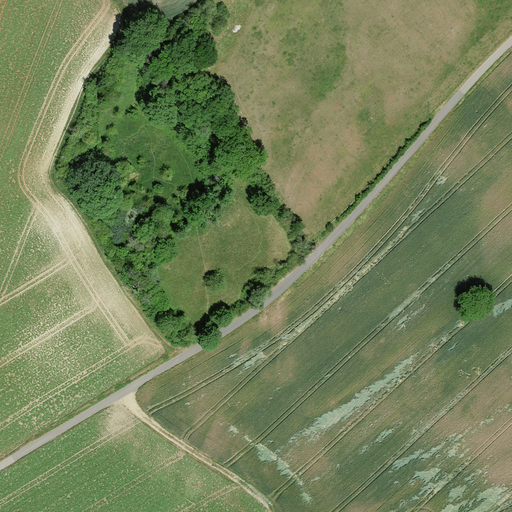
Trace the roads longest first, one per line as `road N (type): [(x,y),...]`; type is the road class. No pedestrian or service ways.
road 1 (unclassified): [(0,469),(276,296),(511,44)]
road 2 (track): [(122,25),(87,82),(53,161),(54,180),(180,360)]
